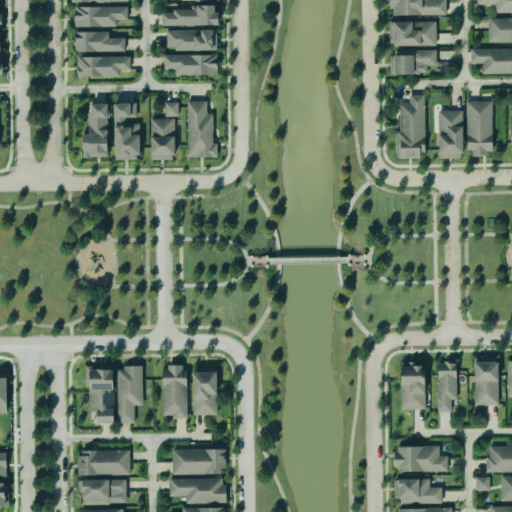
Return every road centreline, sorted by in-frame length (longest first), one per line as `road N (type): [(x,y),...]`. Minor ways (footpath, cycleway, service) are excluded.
road 1 (residential): [(0,345),(212,341),(237,350)]
road 2 (residential): [(236,177),(217,184),(0,187)]
road 3 (residential): [(23,0),(26,187)]
road 4 (residential): [(57,186),(54,0)]
road 5 (residential): [(240,0),(244,158),(236,177)]
road 6 (residential): [(369,0),(376,169)]
road 7 (residential): [(59,511),(57,344)]
road 8 (residential): [(26,345),(28,511)]
road 9 (residential): [(374,511),(372,365),(382,348)]
road 10 (residential): [(237,350),(247,373),(248,511)]
road 11 (residential): [(454,339),(453,180)]
road 12 (residential): [(163,185),(164,342)]
road 13 (residential): [(376,169),(400,179),(511,177)]
road 14 (residential): [(382,348),(403,339),(511,338)]
